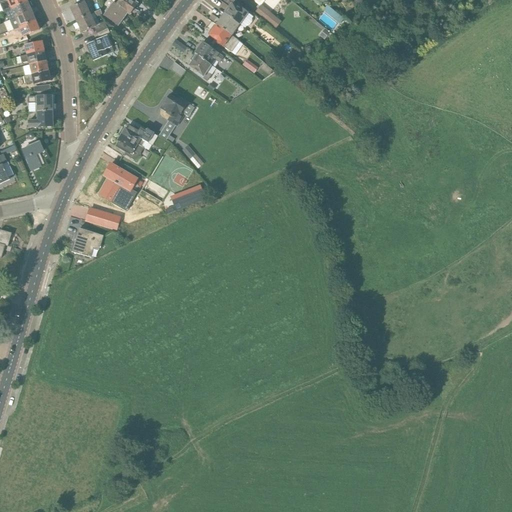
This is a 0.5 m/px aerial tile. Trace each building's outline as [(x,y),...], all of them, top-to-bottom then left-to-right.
[(6,12),(27,3),(26,0),(5,0),(0,2),(0,3),(3,12),(6,11),(6,12)] [(116,5),(127,14),(130,15),(138,4),(132,0),(115,0),(114,2),(116,4),(116,5)] [(77,21),(91,15),(85,2),(71,8),(77,21)] [(127,14),(116,5),(116,4),(114,2),(104,15),(118,26),(127,14)] [(24,16),(31,12),(27,3),(6,12),(10,21),(24,16)] [(240,25),(248,14),(242,9),(241,10),(232,4),(225,14),(240,25)] [(281,22),(261,5),(254,13),(275,30),(281,22)] [(328,6),(323,11),(339,25),(344,19),(328,6)] [(19,28),(35,21),(31,12),(24,16),(10,21),(13,30),(19,28)] [(232,37),(240,25),(225,14),(216,26),(231,36),(232,37)] [(94,28),(96,26),(91,15),(77,21),(82,33),(94,28)] [(19,28),(23,37),(39,30),(35,21),(19,28)] [(94,28),(97,34),(108,29),(105,22),(96,26),(94,28)] [(232,52),(239,43),(236,40),(232,37),(231,36),(216,26),(209,35),(215,39),(214,42),(217,44),(223,48),(224,47),(230,52),(230,51),(232,52)] [(96,40),(96,41),(87,45),(89,49),(88,49),(90,54),(91,53),(94,61),(114,53),(107,37),(111,36),(108,29),(97,34),(99,39),(96,40)] [(325,29),(319,36),(324,40),(330,33),(325,29)] [(183,53),(187,48),(176,40),(173,45),(183,53)] [(27,56),(44,52),(42,42),(25,46),(27,55),(27,56)] [(219,63),(224,57),(211,48),(203,43),(195,54),(211,65),(214,60),(219,63)] [(29,65),(46,62),(44,52),(27,56),(27,55),(20,57),(22,64),(28,62),(29,65)] [(212,66),(211,65),(195,54),(190,61),(192,62),(189,67),(198,73),(197,74),(206,80),(208,81),(211,76),(207,73),(212,66)] [(249,67),(251,64),(246,60),(242,66),(254,74),(256,71),(249,67)] [(31,75),(49,71),(46,62),(29,65),(31,75)] [(174,63),(170,69),(181,78),(186,71),(174,63)] [(343,77),(338,70),(330,76),(335,83),(343,77)] [(33,82),(34,85),(51,81),(49,71),(31,75),(24,77),(25,84),(33,82)] [(37,113),(53,112),(52,96),(28,97),(28,104),(37,103),(37,113)] [(188,104),(182,100),(180,103),(170,96),(161,109),(171,116),(170,117),(171,118),(169,121),(177,127),(185,115),(182,113),(188,104)] [(36,127),(36,128),(53,127),(53,112),(37,113),(37,120),(28,121),(28,128),(36,127)] [(145,142),(148,143),(154,133),(147,129),(146,132),(141,129),(139,132),(130,126),(127,130),(125,129),(122,135),(137,144),(142,147),(145,142)] [(43,139),(45,139),(55,139),(55,132),(45,131),(43,131),(43,139)] [(166,140),(170,135),(163,131),(159,136),(166,140)] [(142,147),(137,144),(122,135),(118,142),(120,143),(118,146),(126,152),(125,155),(135,161),(141,157),(141,154),(144,148),(142,147)] [(32,171),(40,167),(35,155),(43,152),(40,143),(23,151),(32,171)] [(17,150),(15,146),(4,151),(5,155),(17,150)] [(188,147),(182,151),(198,169),(203,164),(188,147)] [(0,155),(0,182),(2,182),(2,183),(8,181),(7,180),(9,179),(3,165),(7,163),(3,154),(0,155)] [(99,195),(112,202),(112,203),(123,210),(134,192),(130,190),(136,179),(131,176),(111,165),(104,176),(109,179),(99,195)] [(171,199),(171,200),(176,212),(206,200),(201,187),(171,199)] [(85,221),(116,231),(120,218),(89,209),(85,221)] [(72,253),(91,259),(94,249),(99,250),(103,236),(79,229),(72,253)] [(0,258),(1,259),(5,246),(8,247),(12,234),(0,230),(0,258)] [(30,451),(23,488),(55,494),(60,467),(70,469),(76,439),(83,440),(90,403),(39,393),(32,434),(24,433),(21,450),(30,451)] [(85,405),(90,409),(94,403),(89,399),(85,405)]
